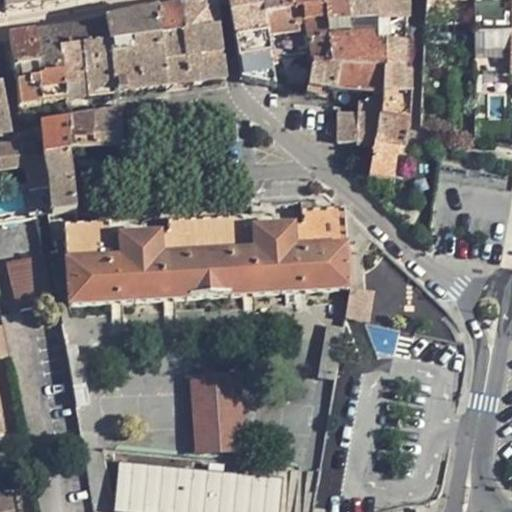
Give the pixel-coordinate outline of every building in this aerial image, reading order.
[(4,0),(5,11),(5,12),(42,6),(41,0),(4,0)] [(253,0),(225,0),(232,32),(234,42),(238,64),(241,82),(275,89),(271,66),(269,53),(267,40),(266,36),(264,21),(258,22),(253,0)] [(276,0),(253,0),(258,22),(264,21),(263,14),(279,11),(276,0)] [(276,0),(279,11),(263,14),(264,21),(266,36),(267,40),(292,35),(291,31),(302,29),(308,57),(311,68),(329,69),(329,67),(326,41),(321,11),(320,0),(276,0)] [(320,0),(321,11),(326,41),(329,67),(329,69),(339,70),(383,72),(384,45),(376,46),(376,26),(377,18),(374,0),(320,0)] [(374,0),(377,18),(376,26),(376,46),(384,45),(404,46),(406,25),(406,0),(374,0)] [(424,17),(424,29),(474,29),(474,3),(472,3),(448,5),(448,17),(424,17)] [(511,4),(474,3),(474,29),(474,36),(478,36),(478,77),(509,78),(510,35),(511,34),(511,4)] [(213,4),(179,8),(181,36),(184,63),(186,87),(225,81),(220,45),(213,4)] [(448,5),(424,6),(424,17),(448,17),(448,5)] [(157,11),(161,39),(181,36),(179,8),(157,11)] [(157,10),(104,22),(110,59),(162,51),(161,39),(157,11),(157,10)] [(39,69),(13,73),(16,86),(42,81),(63,77),(84,73),(111,69),(110,59),(104,22),(74,29),(51,32),(34,34),(39,69)] [(292,35),(267,40),(269,53),(271,66),(308,57),(302,29),(291,31),(292,35)] [(34,34),(8,39),(10,57),(13,73),(39,69),(34,34)] [(181,36),(161,39),(162,51),(167,89),(186,87),(184,63),(181,36)] [(384,45),(383,72),(402,73),(404,46),(384,45)] [(162,51),(110,59),(111,69),(114,96),(167,89),(162,51)] [(329,69),(311,68),(308,89),(319,90),(336,93),(339,70),(329,69)] [(111,69),(84,73),(87,100),(114,96),(111,69)] [(383,72),(339,70),(336,93),(381,96),(383,72)] [(402,73),(383,72),(381,96),(411,98),(410,73),(408,72),(402,73)] [(84,73),(63,77),(65,91),(67,102),(87,100),(84,73)] [(42,81),(16,86),(19,110),(42,105),(67,102),(65,91),(63,77),(42,81)] [(0,136),(11,136),(1,87),(0,86),(0,136)] [(319,90),(308,89),(306,97),(318,99),(319,90)] [(411,98),(381,96),(381,102),(381,119),(409,123),(411,98)] [(364,106),(358,105),(357,116),(356,145),(373,149),(378,118),(381,119),(381,102),(364,103),(364,106)] [(93,119),(69,122),(69,151),(122,151),(122,114),(93,119)] [(357,116),(338,115),(337,145),(356,145),(357,116)] [(381,119),(378,118),(373,149),(368,179),(391,182),(392,172),(393,160),(405,162),(409,123),(381,119)] [(69,122),(40,125),(44,160),(70,155),(69,151),(69,122)] [(20,144),(0,145),(0,172),(25,168),(20,144)] [(70,155),(44,160),(49,186),(52,218),(63,216),(76,214),(70,155)] [(405,162),(393,160),(392,172),(403,173),(405,162)] [(317,203),(303,203),(309,217),(323,217),(317,203)] [(344,210),(336,216),(336,217),(350,223),(344,210)] [(52,218),(47,218),(49,227),(65,224),(63,216),(52,218)] [(114,230),(69,232),(72,269),(74,314),(202,306),(226,305),(350,298),(355,297),(355,293),(352,252),(350,223),(336,217),(336,216),(323,217),(309,217),(310,231),(299,232),(258,234),(250,235),(249,224),(214,226),(173,228),(174,239),(165,239),(124,242),(114,242),(114,230)] [(43,257),(9,264),(20,313),(54,304),(43,257)] [(355,297),(350,298),(349,322),(370,326),(370,294),(355,293),(355,297)] [(367,351),(393,356),(398,330),(373,325),(367,351)] [(2,327),(0,327),(0,436),(3,435),(0,418),(0,359),(8,358),(2,327)] [(333,330),(327,329),(319,379),(325,380),(333,330)] [(344,332),(333,330),(325,380),(335,382),(344,332)] [(76,347),(65,349),(66,351),(75,400),(75,407),(88,405),(84,385),(82,385),(78,360),(76,347)] [(75,400),(66,351),(46,354),(55,404),(75,400)] [(78,360),(82,385),(84,385),(87,384),(83,359),(78,360)] [(235,377),(193,380),(199,456),(240,454),(235,377)] [(193,482),(120,476),(117,511),(287,511),(289,490),(217,484),(218,468),(194,466),(193,482)] [(0,511),(13,511),(11,496),(0,499),(0,511)]
